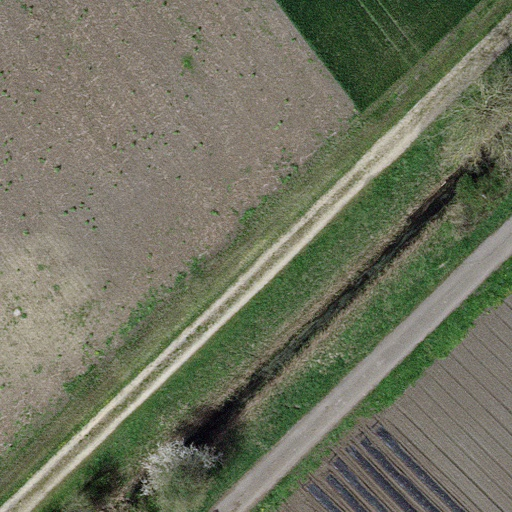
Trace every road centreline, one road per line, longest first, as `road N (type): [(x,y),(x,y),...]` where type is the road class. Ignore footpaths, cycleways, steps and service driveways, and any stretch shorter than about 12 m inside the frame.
road 1 (track): [(511,45),(26,511)]
road 2 (track): [(242,511),(511,249)]
